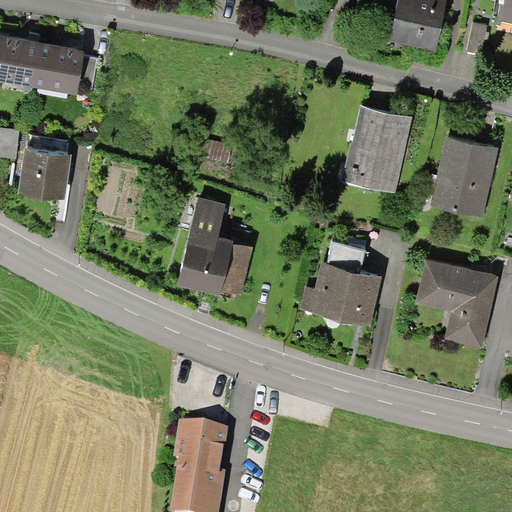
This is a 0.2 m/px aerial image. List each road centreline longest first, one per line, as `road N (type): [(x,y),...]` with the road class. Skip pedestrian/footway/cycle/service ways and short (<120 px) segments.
road 1 (secondary): [(511,431),(300,378),(199,341),(0,243)]
road 2 (residential): [(0,1),(298,47),(511,102)]
